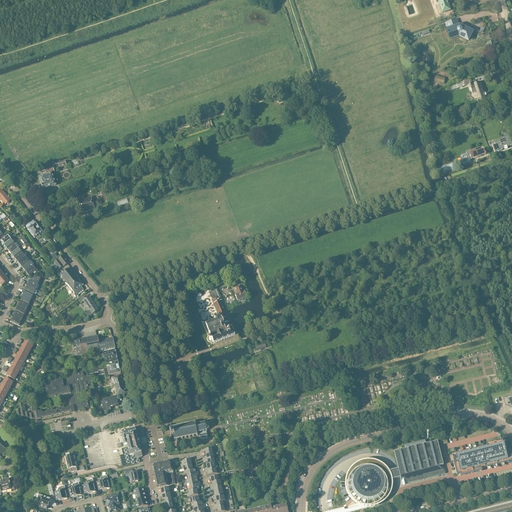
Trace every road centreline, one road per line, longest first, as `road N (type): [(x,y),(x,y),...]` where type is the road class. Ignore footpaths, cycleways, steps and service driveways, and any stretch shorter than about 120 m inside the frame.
road 1 (unclassified): [(102,298),(511,160)]
road 2 (tertiary): [(302,511),(308,476),(345,444),(460,415),(489,418),(511,434)]
road 3 (tertiary): [(102,298),(0,178)]
